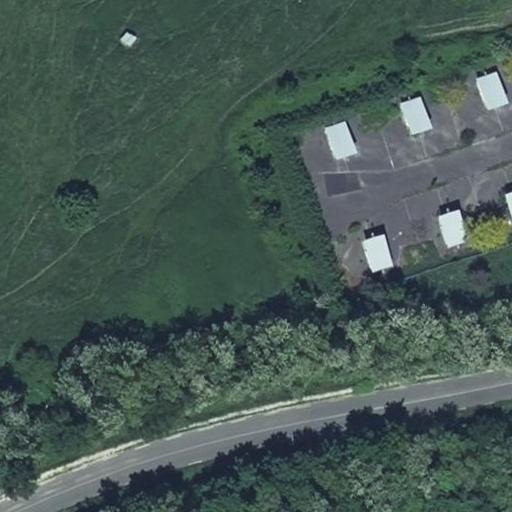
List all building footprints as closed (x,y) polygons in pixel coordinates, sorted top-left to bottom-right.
[(483,85),(465,91),(470,106),(488,100),(483,85)] [(416,107),(398,112),(403,127),(420,122),(416,107)] [(340,131),(323,136),(327,151),(345,146),(340,131)] [(437,234),(442,249),(460,243),(455,228),(437,234)] [(362,258),(367,274),(385,268),(380,253),(362,258)]
